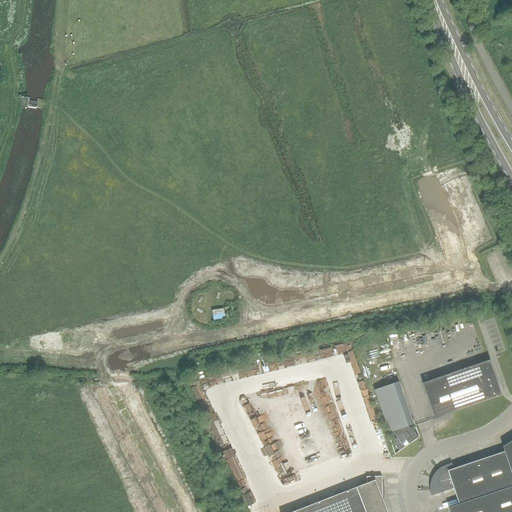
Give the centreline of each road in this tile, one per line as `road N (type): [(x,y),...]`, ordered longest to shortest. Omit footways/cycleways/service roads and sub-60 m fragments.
road 1 (unclassified): [(413,511),(409,480),(427,455),(511,415)]
road 2 (secondary): [(454,52),(511,177)]
